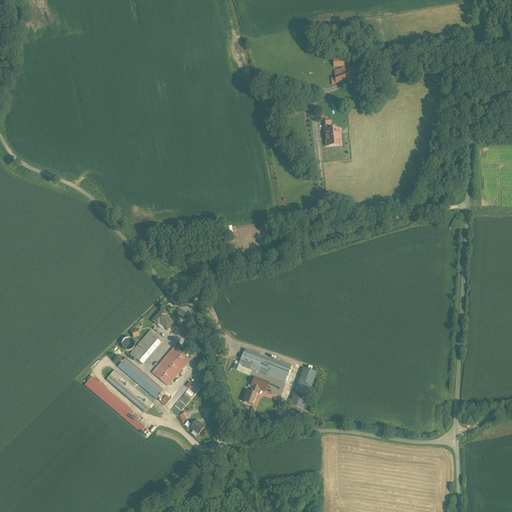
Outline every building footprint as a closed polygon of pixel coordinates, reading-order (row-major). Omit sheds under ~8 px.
[(333,60),(333,68),(344,67),(344,59),(333,60)] [(349,66),(334,71),(336,84),(356,76),(353,69),(351,70),(349,66)] [(325,130),(331,130),(330,121),(323,122),(324,131),(325,131),(325,130)] [(325,130),(325,131),(326,147),(341,145),(340,129),(331,130),(325,130)] [(153,321),(156,324),(158,322),(166,329),(167,330),(174,322),(166,315),(167,313),(163,310),(153,321)] [(143,366),(162,343),(149,332),(130,354),(143,366)] [(130,337),(128,337),(126,337),(124,338),(123,339),(122,341),(121,343),(121,345),(122,347),(124,348),(125,349),(127,350),(130,349),(132,348),(133,347),(134,345),(134,343),(133,340),(132,338),(130,337)] [(167,386),(189,361),(174,348),(152,373),(167,386)] [(291,367),(245,350),(239,365),(285,383),(291,367)] [(164,390),(126,358),(118,368),(156,399),(164,390)] [(316,373),(303,368),(290,406),(302,410),(316,373)] [(153,404),(114,372),(106,381),(145,414),(153,404)] [(252,386),(250,392),(255,394),(257,388),(266,391),(269,383),(255,378),(252,386)] [(257,395),(255,394),(250,392),(248,391),(244,402),(252,406),(255,399),(256,399),(257,395)] [(298,418),(283,416),(281,424),(296,426),(298,418)] [(204,428),(195,421),(189,429),(198,436),(204,428)]
